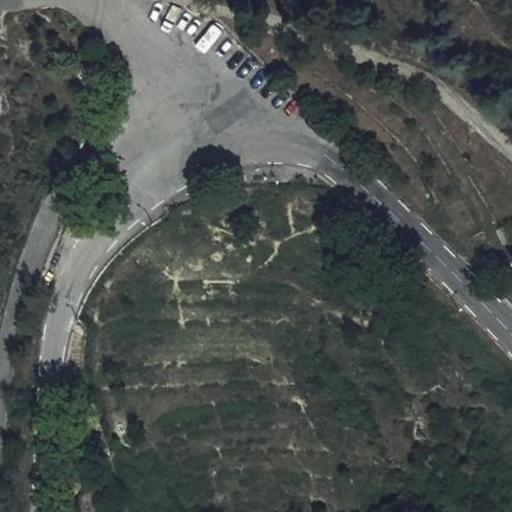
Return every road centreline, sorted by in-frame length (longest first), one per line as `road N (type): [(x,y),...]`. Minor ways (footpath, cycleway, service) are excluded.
road 1 (tertiary): [(197,118),(194,149),(176,179),(125,220),(85,272),(60,323),(45,419),(43,511)]
road 2 (tertiary): [(197,118),(248,121),(339,165),(511,336)]
road 3 (tertiary): [(0,401),(21,290),(63,193),(96,151),(135,130),(197,118)]
road 4 (unclassified): [(94,9),(153,38),(181,68),(197,118)]
